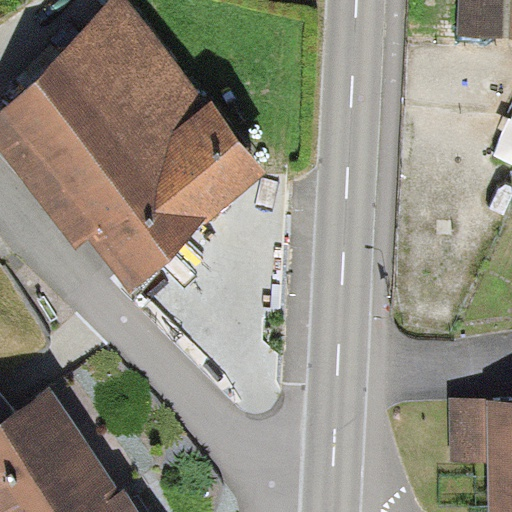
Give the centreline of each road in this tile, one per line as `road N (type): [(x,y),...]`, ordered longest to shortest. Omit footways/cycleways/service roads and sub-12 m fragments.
road 1 (secondary): [(360,0),(335,456)]
road 2 (residential): [(335,456),(282,454),(228,433),(62,268),(0,194)]
